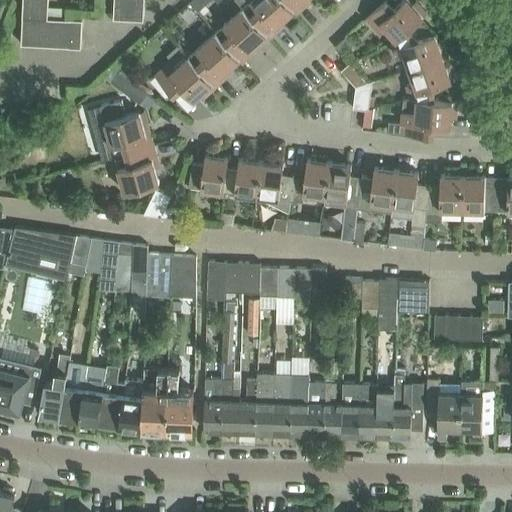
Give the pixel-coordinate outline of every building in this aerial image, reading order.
[(23,0),(22,33),(21,43),(81,47),(83,19),(47,17),(48,11),(48,0),(23,0)] [(114,0),(114,14),(144,16),(145,0),(114,0)] [(294,9),(285,0),(238,0),(243,6),(242,7),(266,34),(269,37),(279,28),(276,25),(293,10),(294,9)] [(285,0),(294,9),(293,10),(296,13),(306,4),(303,1),(303,0),(285,0)] [(397,39),(399,36),(409,28),(420,18),(427,12),(416,0),(415,0),(412,3),(409,0),(402,0),(394,7),(387,0),(383,0),(366,17),(380,33),(387,27),(397,39)] [(266,34),(242,7),(215,31),(239,58),(242,62),(252,53),(249,50),(266,34),(269,38),(269,37),(266,34)] [(435,32),(434,33),(420,18),(409,28),(399,36),(401,42),(393,45),(396,55),(404,53),(409,68),(448,54),(443,40),(438,41),(435,32)] [(239,58),(215,31),(189,55),(188,56),(215,86),(225,77),(222,74),(239,58)] [(343,38),(336,45),(343,53),(351,46),(343,38)] [(453,69),(448,54),(409,68),(413,80),(405,83),(410,97),(411,97),(416,97),(416,98),(434,99),(434,98),(435,85),(451,79),(448,71),(453,69)] [(215,86),(188,56),(177,66),(172,60),(156,75),(160,81),(173,95),(182,86),(194,99),(200,93),(203,96),(215,86)] [(354,58),(341,69),(356,86),(368,80),(354,58)] [(119,69),(118,70),(133,81),(133,80),(140,71),(128,62),(119,69)] [(148,92),(133,80),(133,81),(118,70),(112,79),(125,88),(141,100),(148,92)] [(373,78),(368,80),(356,86),(353,107),(365,109),(370,107),(373,78)] [(144,108),(127,113),(123,97),(101,104),(96,104),(93,108),(92,112),(93,117),(96,120),(101,121),(105,120),(111,144),(113,143),(116,155),(154,145),(144,108)] [(403,99),(402,122),(407,122),(406,134),(433,136),(434,124),(451,125),(451,117),(456,117),(458,100),(434,98),(434,99),(416,98),(416,97),(411,97),(403,99)] [(158,158),(154,145),(116,155),(119,165),(117,166),(125,191),(159,181),(153,159),(158,158)] [(227,167),(228,156),(205,153),(204,163),(192,162),(189,185),(201,186),(201,187),(224,190),(227,167)] [(257,195),(262,160),(239,157),(238,168),(227,167),(224,190),(225,190),(225,189),(235,190),(235,192),(257,195)] [(326,194),(330,160),(307,157),(305,176),(294,175),(291,197),(304,199),(304,192),(326,194)] [(291,197),(294,175),(282,173),(284,163),(262,160),(257,195),(266,196),(266,202),(289,211),(291,197)] [(358,206),(362,175),(351,174),(352,163),(330,160),(326,194),(325,202),(358,206)] [(392,210),(393,203),(397,169),(374,166),(373,177),(362,175),(358,206),(371,207),(392,210)] [(390,231),(388,243),(423,247),(425,224),(426,219),(428,206),(429,184),(418,182),(419,172),(397,169),(393,203),(392,210),(392,213),(413,216),(411,234),(390,231)] [(428,206),(426,219),(440,220),(440,208),(463,208),(463,174),(441,173),(441,184),(430,184),(429,184),(428,206)] [(496,208),(497,185),(485,185),(485,175),(463,174),(463,208),(485,209),(485,208),(496,208)] [(511,209),(511,175),(509,175),(509,186),(497,185),(496,208),(507,208),(507,210),(511,209)] [(156,187),(144,213),(161,215),(165,207),(171,194),(156,187)] [(177,208),(165,207),(161,215),(176,217),(177,208)] [(234,222),(235,212),(222,210),(220,221),(234,222)] [(289,216),(287,231),(301,232),(302,218),(289,216)] [(0,251),(7,253),(11,236),(13,225),(0,223),(0,251)] [(16,224),(7,263),(37,270),(41,254),(72,259),(77,233),(16,224)] [(72,259),(71,261),(86,264),(91,240),(93,236),(77,233),(72,259)] [(436,247),(437,237),(425,235),(424,246),(436,247)] [(86,264),(86,268),(101,270),(104,248),(106,238),(93,236),(91,240),(86,264)] [(104,248),(101,270),(102,270),(109,271),(108,279),(116,280),(120,240),(106,238),(104,248)] [(116,280),(115,288),(130,288),(134,242),(120,240),(116,280)] [(130,288),(130,292),(146,293),(148,251),(148,244),(134,242),(130,288)] [(171,294),(172,253),(148,251),(146,293),(171,294)] [(172,253),(171,294),(193,295),(197,295),(196,255),(172,253)] [(226,289),(227,259),(208,258),(207,292),(219,297),(225,297),(225,289),(226,289)] [(243,289),(244,259),(227,259),(226,289),(243,289)] [(261,263),(261,260),(244,259),(243,289),(260,290),(261,263)] [(277,294),(278,264),(261,263),(260,290),(260,293),(277,294)] [(277,294),(277,321),(293,321),(293,294),(294,264),(278,264),(277,294)] [(313,265),(294,264),(293,294),(312,295),(313,265)] [(313,265),(312,295),(326,295),(327,265),(313,265)] [(361,312),(362,277),(344,276),(345,294),(345,295),(351,295),(353,305),(353,320),(362,320),(362,312),(361,312)] [(378,305),(379,277),(362,277),(361,312),(362,312),(374,313),(374,305),(378,305)] [(399,298),(400,277),(379,277),(378,305),(379,305),(379,327),(398,327),(398,309),(399,298)] [(399,298),(398,309),(418,310),(420,278),(400,277),(399,298)] [(239,430),(240,397),(241,384),(234,384),(235,359),(233,358),(235,308),(231,308),(231,299),(226,298),(226,308),(223,358),(224,358),(224,361),(222,361),(222,376),(223,376),(221,430),(239,430)] [(258,298),(249,298),(247,334),(257,334),(258,298)] [(446,336),(446,314),(435,313),(435,336),(446,336)] [(458,336),(458,314),(446,314),(446,336),(458,336)] [(470,336),(470,314),(458,314),(458,336),(470,336)] [(483,337),(483,314),(470,314),(470,336),(483,337)] [(119,424),(124,380),(119,378),(121,363),(112,362),(114,348),(110,347),(109,357),(107,357),(106,363),(107,363),(105,376),(99,421),(119,424)] [(59,415),(67,361),(69,352),(60,351),(57,371),(56,370),(53,381),(45,379),(40,412),(59,415)] [(0,408),(2,409),(3,406),(21,410),(24,396),(34,399),(42,365),(0,354),(0,408)] [(497,380),(498,358),(491,358),(490,378),(490,379),(496,379),(496,380),(497,380)] [(84,385),(86,374),(88,364),(67,361),(59,415),(79,418),(84,385)] [(167,428),(169,366),(159,365),(159,366),(145,365),(144,377),(142,427),(167,428)] [(180,366),(169,366),(167,428),(192,428),(193,386),(180,386),(180,366)] [(273,431),(275,370),(258,370),(258,377),(256,431),(273,431)] [(290,432),(292,371),(275,370),(273,431),(290,432)] [(292,371),(290,432),(306,432),(307,381),(309,381),(310,371),(292,371)] [(396,381),(393,434),(411,435),(412,425),(423,425),(423,398),(423,380),(404,380),(404,373),(396,373),(396,381)] [(99,421),(105,376),(86,374),(84,385),(79,418),(99,421)] [(142,427),(144,377),(127,375),(126,380),(124,380),(119,424),(142,427)] [(460,427),(461,389),(440,388),(441,376),(428,375),(427,409),(438,410),(438,436),(446,436),(447,426),(460,427)] [(205,376),(204,430),(221,430),(223,376),(222,376),(205,376)] [(256,431),(258,377),(247,377),(247,397),(240,397),(239,430),(256,431)] [(496,388),(496,380),(496,379),(490,379),(490,378),(483,378),(483,388),(496,388)] [(359,433),(360,380),(343,380),(342,402),(341,402),(340,433),(359,433)] [(375,434),(377,380),(360,380),(359,433),(375,434)] [(377,380),(375,434),(393,434),(396,381),(377,380)] [(324,432),(325,381),(309,381),(307,381),(306,432),(324,432)] [(335,381),(325,381),(324,432),(340,433),(341,402),(335,402),(335,381)] [(461,389),(460,427),(473,427),(473,437),(482,437),(483,430),(495,430),(495,413),(496,393),(496,388),(483,388),(483,389),(461,389)] [(10,511),(15,493),(13,492),(10,488),(5,487),(2,490),(0,489),(0,511),(10,511)]
